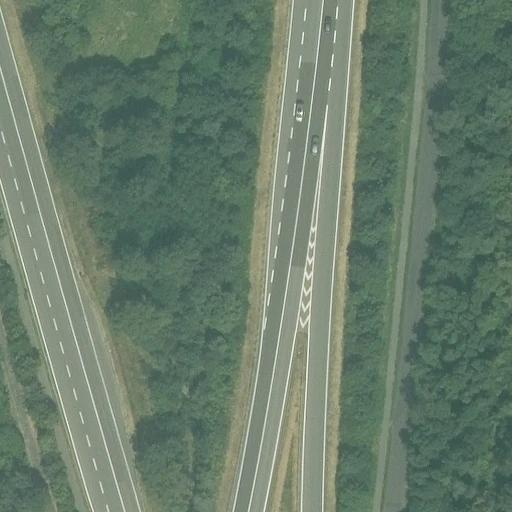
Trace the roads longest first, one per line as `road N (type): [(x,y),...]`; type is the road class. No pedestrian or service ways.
road 1 (unclassified): [(385,511),(432,0)]
road 2 (primary): [(248,511),(314,77)]
road 3 (primary): [(109,511),(0,86)]
road 4 (primary): [(307,511),(314,77)]
